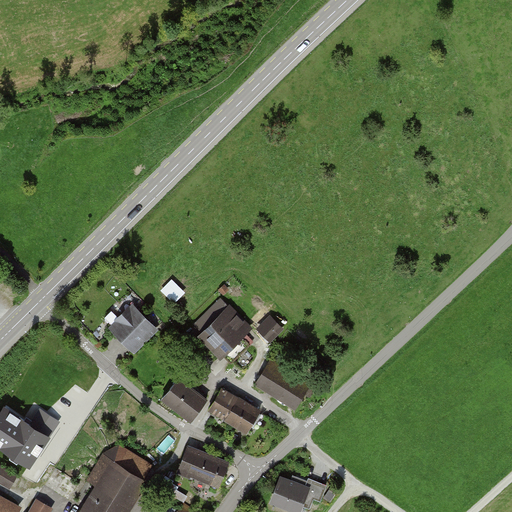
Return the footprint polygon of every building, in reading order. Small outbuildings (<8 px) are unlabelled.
[(175,302),(187,291),(174,278),(162,289),(175,302)] [(161,323),(135,299),(109,327),(135,351),(161,323)] [(224,353),(250,328),(222,300),(196,325),(224,353)] [(283,328),(271,317),(259,329),(271,340),(283,328)] [(315,387),(273,360),(259,380),(297,404),(304,393),(309,396),(315,387)] [(207,400),(179,378),(163,398),(192,420),(207,400)] [(260,412),(223,390),(211,410),(248,432),(260,412)] [(36,428),(8,409),(0,419),(0,446),(29,466),(59,422),(46,414),(36,428)] [(220,459),(188,447),(179,469),(211,483),(220,459)] [(100,492),(86,511),(120,511),(149,467),(124,452),(117,464),(105,457),(92,478),(100,483),(96,489),(100,492)] [(228,463),(220,459),(211,483),(219,486),(228,463)] [(17,475),(0,465),(0,480),(10,487),(17,475)] [(309,487),(283,477),(274,499),(305,511),(311,496),(322,501),(328,485),(312,478),(309,487)] [(16,511),(18,511),(0,500),(0,511),(16,511)] [(50,511),(52,510),(35,501),(28,511),(50,511)] [(165,511),(169,506),(162,502),(155,511),(165,511)] [(196,511),(184,503),(177,511),(196,511)]
